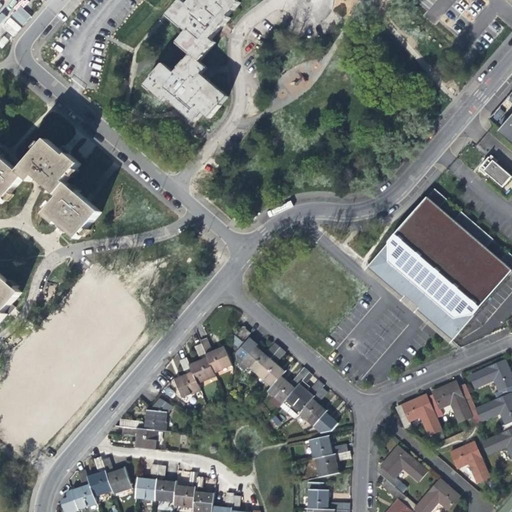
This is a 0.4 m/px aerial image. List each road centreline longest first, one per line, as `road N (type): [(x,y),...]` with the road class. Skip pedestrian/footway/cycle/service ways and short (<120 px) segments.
road 1 (residential): [(247,251),(290,214),(366,207),(393,193),(511,59)]
road 2 (residential): [(41,511),(57,468),(221,282)]
road 3 (residential): [(66,0),(23,47),(29,65),(175,189)]
road 4 (residential): [(202,212),(164,234),(65,251),(0,337)]
road 5 (residential): [(175,189),(236,112),(237,34),(262,9),(288,2)]
road 6 (residential): [(221,282),(363,405)]
road 7 (residential): [(363,405),(511,342)]
road 8 (residential): [(476,511),(473,495),(363,405)]
